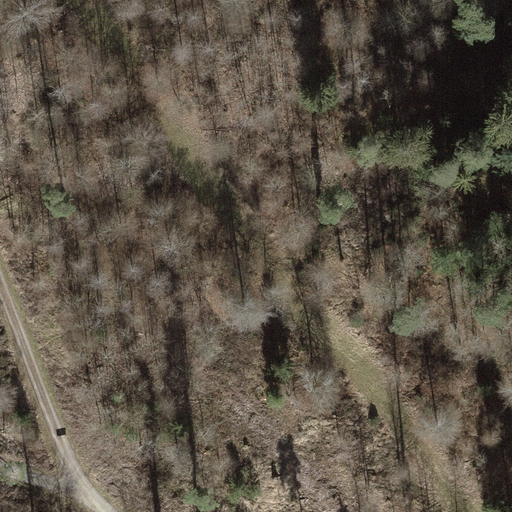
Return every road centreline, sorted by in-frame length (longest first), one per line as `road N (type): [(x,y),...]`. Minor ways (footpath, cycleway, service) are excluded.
road 1 (track): [(81,486),(0,232)]
road 2 (track): [(115,511),(81,486),(0,467)]
